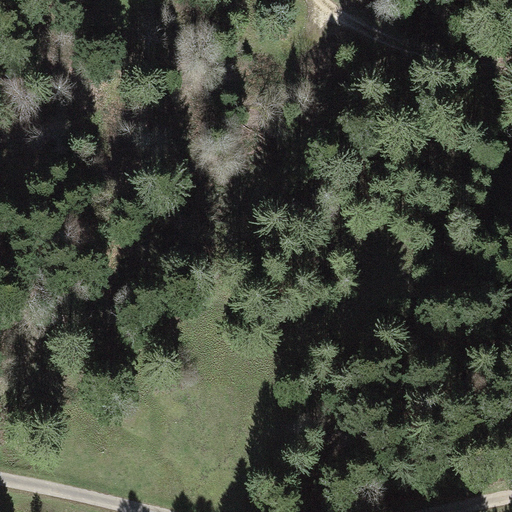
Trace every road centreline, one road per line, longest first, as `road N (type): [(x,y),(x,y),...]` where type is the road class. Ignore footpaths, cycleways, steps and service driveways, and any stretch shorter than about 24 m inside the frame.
road 1 (track): [(0,478),(149,511),(458,511),(511,497)]
road 2 (track): [(314,0),(378,46),(458,66),(511,68)]
